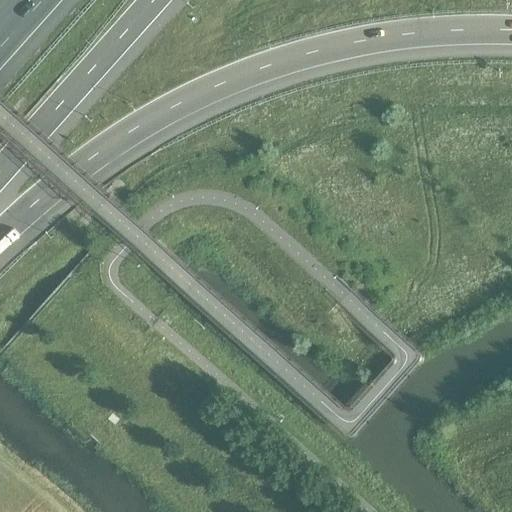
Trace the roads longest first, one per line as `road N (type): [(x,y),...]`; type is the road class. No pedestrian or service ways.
road 1 (motorway): [(0,235),(108,143),(256,67),(354,38),(511,30)]
road 2 (motorway): [(0,171),(153,0)]
